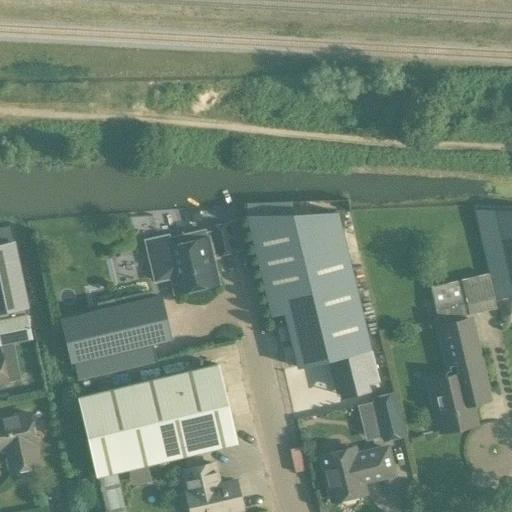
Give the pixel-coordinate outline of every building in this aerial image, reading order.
[(336,214),(246,216),(249,229),(269,310),(285,307),(300,366),(338,357),(346,390),(378,382),(340,229),(336,214)] [(228,223),(208,227),(215,256),(234,252),(228,223)] [(0,230),(0,244),(12,242),(9,228),(0,230)] [(511,295),(511,228),(497,232),(511,295)] [(167,241),(148,246),(156,283),(174,279),(176,292),(213,283),(207,256),(210,255),(206,238),(205,230),(185,235),(186,242),(168,246),(167,241)] [(12,242),(0,244),(0,344),(29,338),(22,307),(25,306),(12,242)] [(468,314),(496,308),(488,273),(429,286),(433,301),(438,321),(468,314)] [(68,361),(122,349),(168,338),(158,295),(58,319),(68,361)] [(511,303),(509,301),(502,303),(498,310),(500,317),(506,321),(511,319),(511,303)] [(470,320),(439,328),(450,377),(428,383),(439,431),(475,423),(470,403),(488,399),(470,320)] [(78,396),(96,475),(126,468),(146,464),(234,443),(215,364),(78,396)] [(402,436),(392,393),(370,398),(381,441),(402,436)] [(9,471),(36,465),(31,443),(33,442),(27,413),(0,418),(0,449),(4,449),(9,471)] [(352,447),(321,455),(332,500),(340,498),(344,501),(355,498),(357,494),(363,493),(360,481),(392,473),(386,448),(354,456),(352,447)] [(214,463),(181,471),(185,492),(190,511),(228,511),(242,509),(239,499),(242,499),(239,489),(237,490),(235,481),(219,484),(214,463)] [(98,483),(105,511),(121,511),(114,479),(98,483)]
